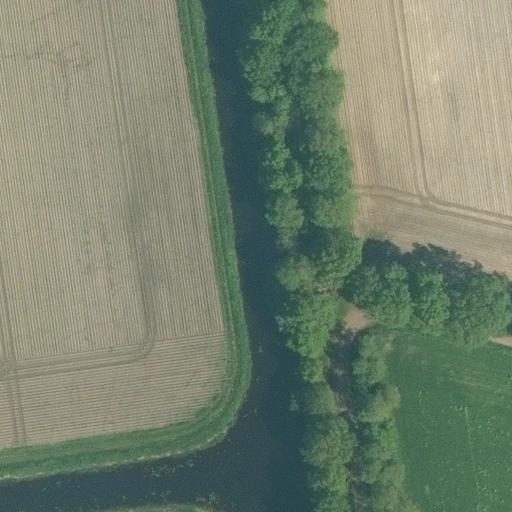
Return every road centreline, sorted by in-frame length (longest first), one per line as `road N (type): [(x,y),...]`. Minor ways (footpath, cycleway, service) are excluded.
road 1 (track): [(366,511),(337,317),(364,314)]
road 2 (residential): [(364,314),(511,347)]
